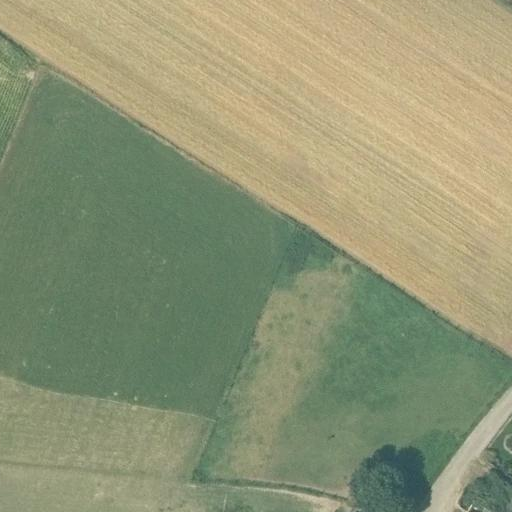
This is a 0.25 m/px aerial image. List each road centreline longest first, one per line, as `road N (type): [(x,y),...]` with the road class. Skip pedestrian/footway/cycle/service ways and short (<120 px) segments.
road 1 (track): [(0,487),(302,499),(336,511)]
road 2 (residential): [(511,406),(430,507)]
